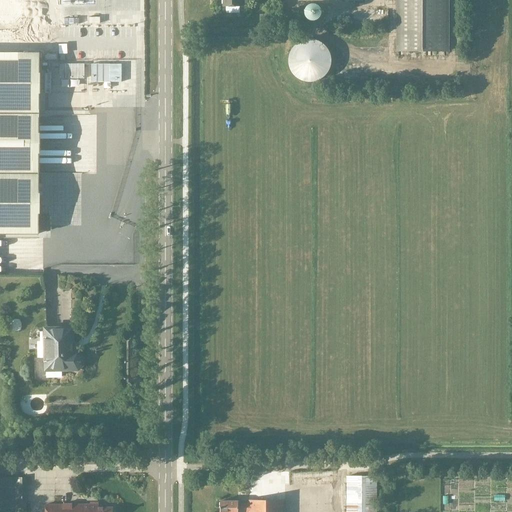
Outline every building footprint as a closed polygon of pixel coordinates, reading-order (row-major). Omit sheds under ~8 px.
[(0,0),(0,234),(39,235),(39,54),(36,54),(36,23),(37,23),(37,0),(0,0)] [(447,0),(396,0),(397,52),(448,52),(447,0)] [(312,2),(311,2),(309,2),(308,3),(307,3),(306,4),(305,5),(305,6),(304,7),(303,8),(303,9),(303,10),(303,11),(303,12),(303,14),(304,15),(305,16),(305,17),(306,18),(307,18),(308,19),(309,19),(310,20),(311,20),(313,20),(314,19),(315,19),(316,18),(317,17),(318,17),(319,16),(319,15),(320,13),(320,12),(320,11),(320,10),(320,9),(320,8),(319,7),(318,6),(318,5),(317,4),(316,3),(315,3),(314,2),(312,2)] [(292,73),(296,78),(299,79),(305,81),(307,82),(310,82),(313,82),(316,81),(318,80),(322,77),(325,75),(327,72),(329,68),(330,64),(330,60),(330,56),(329,53),(327,49),(325,46),(322,43),(318,41),(315,40),(310,39),(307,39),(303,40),(299,41),(296,44),(293,46),(291,50),(289,53),(288,57),(288,61),(288,65),(290,70),(292,73)] [(109,64),(91,64),(91,82),(109,82),(109,64)] [(39,342),(37,344),(38,356),(39,359),(45,359),(46,369),(46,375),(48,377),(59,377),(61,374),(61,369),(63,371),(70,371),(72,369),(77,369),(81,365),(80,358),(77,354),(71,354),(71,353),(71,352),(70,351),(69,350),(69,345),(70,344),(70,343),(71,342),(71,341),(71,329),(45,329),(45,341),(39,342)] [(375,511),(375,476),(345,476),(345,511),(375,511)] [(25,478),(0,477),(0,508),(25,509),(25,478)] [(282,511),(283,500),(247,500),(247,503),(237,503),(237,501),(219,501),(219,511),(282,511)]
